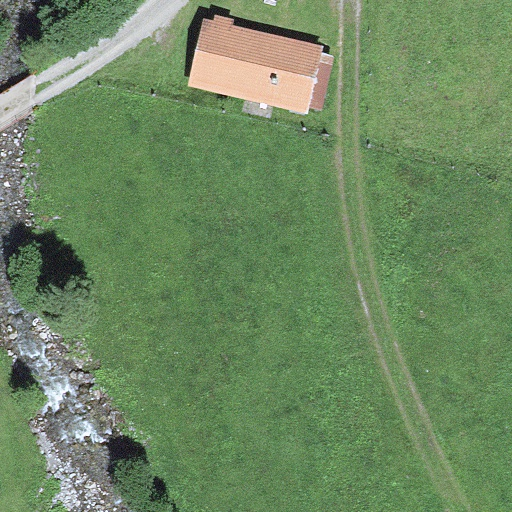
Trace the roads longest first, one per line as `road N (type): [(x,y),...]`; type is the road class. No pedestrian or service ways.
road 1 (track): [(346,0),(353,236),(400,389),(463,511)]
road 2 (track): [(153,0),(77,61),(0,107)]
